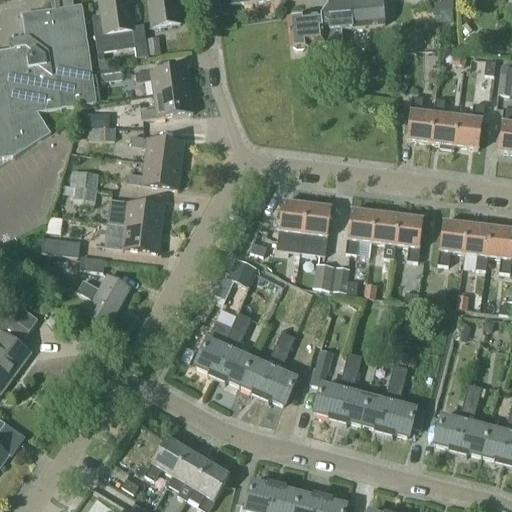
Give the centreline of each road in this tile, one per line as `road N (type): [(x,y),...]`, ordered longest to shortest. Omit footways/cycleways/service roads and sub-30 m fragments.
road 1 (residential): [(510,511),(235,438),(125,375)]
road 2 (residential): [(244,157),(511,194)]
road 3 (residential): [(244,157),(125,375)]
road 4 (residential): [(125,375),(29,511)]
